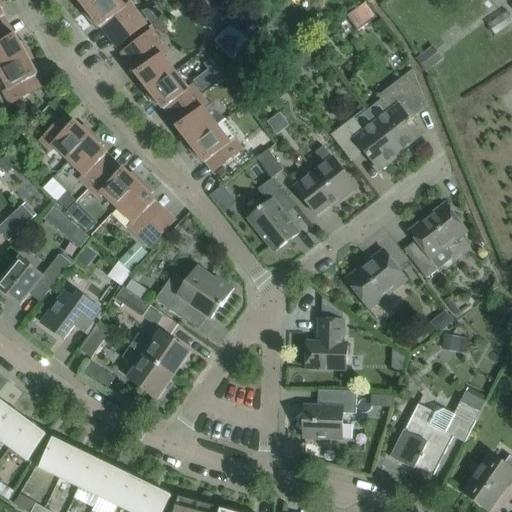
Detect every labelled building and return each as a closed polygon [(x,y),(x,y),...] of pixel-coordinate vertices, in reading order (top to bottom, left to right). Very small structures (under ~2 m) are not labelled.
[(83,12),(99,0),(75,0),(75,1),(83,12)] [(125,7),(120,0),(99,0),(83,12),(83,13),(84,13),(92,23),(95,21),(99,28),(113,17),(120,27),(129,38),(146,24),(130,3),(125,7)] [(370,0),(359,8),(370,22),(387,8),(380,0),(370,0)] [(158,6),(141,11),(152,24),(164,14),(158,6)] [(214,41),(247,77),(284,43),(251,7),(214,41)] [(147,94),(176,72),(163,55),(168,52),(151,30),(133,44),(149,64),(136,75),(141,81),(138,83),(146,94),(147,94)] [(20,43),(16,36),(1,44),(0,42),(0,70),(30,53),(29,53),(23,41),(20,43)] [(30,54),(30,53),(0,70),(0,74),(8,90),(3,93),(10,104),(38,89),(32,78),(38,75),(34,68),(37,66),(30,54)] [(211,62),(205,67),(218,82),(224,78),(211,62)] [(409,119),(427,105),(412,70),(377,97),(389,112),(376,122),(401,155),(401,154),(400,152),(421,136),(409,119)] [(184,108),(201,95),(193,85),(188,89),(176,72),(147,94),(147,95),(156,105),(158,103),(163,110),(177,99),(184,108)] [(346,102),(357,113),(368,101),(356,90),(346,102)] [(188,148),(217,125),(204,109),(209,105),(201,95),(184,108),(191,118),(177,128),(182,134),(180,136),(188,147),(188,148)] [(380,171),(401,155),(376,122),(367,111),(355,120),(354,117),(330,135),(350,161),(351,161),(348,156),(360,146),(380,171)] [(69,161),(94,135),(84,125),(82,128),(76,122),(63,136),(54,127),(40,142),(49,151),(54,147),(69,161)] [(230,142),(217,125),(188,148),(189,148),(197,159),(199,157),(204,163),(218,153),(225,162),(243,149),(235,138),(230,142)] [(96,165),(108,153),(102,148),(104,145),(94,136),(95,135),(94,135),(69,161),(84,176),(80,180),(89,189),(104,174),(96,165)] [(357,189),(324,146),(315,153),(324,164),(294,187),(317,216),(339,199),(340,202),(357,189)] [(257,159),(272,179),(272,178),(283,170),(268,150),(257,159)] [(117,209),(143,182),(142,182),(132,173),(130,175),(124,169),(112,182),(104,174),(89,189),(98,198),(102,194),(117,209)] [(272,178),(272,179),(258,190),(269,203),(262,209),(262,208),(259,210),(259,211),(248,219),(274,253),(299,233),(270,195),(280,188),(272,178)] [(144,213),(156,200),(150,195),(153,192),(143,183),(143,182),(117,209),(132,223),(128,228),(148,247),(165,230),(153,219),(152,220),(144,213)] [(66,193),(57,203),(65,211),(75,201),(66,193)] [(92,196),(80,204),(87,214),(99,206),(92,196)] [(0,226),(0,232),(9,242),(36,216),(25,204),(0,226)] [(432,259),(467,232),(445,204),(409,231),(416,241),(404,250),(426,279),(439,269),(432,259)] [(75,228),(66,239),(80,250),(89,239),(75,228)] [(137,242),(119,260),(130,271),(148,253),(137,242)] [(369,309),(407,280),(384,251),(371,261),(373,263),(365,269),(363,267),(346,280),(369,309)] [(46,295),(73,261),(63,253),(61,256),(60,255),(43,276),(20,258),(0,282),(0,289),(20,306),(36,287),(46,295)] [(155,300),(182,319),(191,306),(211,319),(220,307),(221,308),(234,289),(217,277),(213,282),(196,270),(187,283),(174,274),(155,300)] [(142,318),(151,306),(123,287),(115,299),(142,318)] [(84,333),(102,309),(79,292),(75,298),(65,290),(41,323),(64,340),(74,326),(84,333)] [(323,298),(322,320),(338,321),(343,321),(343,314),(323,298)] [(348,371),(349,343),(345,343),(346,321),(343,321),(338,321),(322,320),(318,320),(318,342),(308,342),(306,370),(348,371)] [(80,350),(92,359),(111,332),(99,323),(80,350)] [(139,333),(130,346),(174,376),(190,353),(160,332),(153,343),(139,333)] [(444,336),(442,350),(458,353),(461,339),(444,336)] [(158,399),(174,376),(130,346),(122,358),(136,368),(128,379),(158,399)] [(305,416),(299,422),(304,428),(304,439),(342,440),(343,414),(356,414),(357,392),(342,391),(342,407),(305,406),(305,416)] [(454,415),(443,409),(436,413),(418,404),(404,431),(403,430),(390,457),(414,470),(416,467),(433,475),(453,437),(464,443),(485,403),(465,392),(454,415)] [(0,425),(12,409),(0,400),(0,425)] [(0,440),(10,448),(29,422),(12,409),(0,425),(0,440)] [(47,435),(29,422),(10,448),(28,461),(47,435)] [(59,478),(73,449),(54,439),(39,468),(59,478)] [(79,487),(93,458),(73,449),(59,478),(79,487)] [(511,457),(509,456),(504,464),(490,454),(463,493),(489,511),(511,477),(511,457)] [(98,497),(113,468),(93,458),(79,487),(98,497)] [(118,506),(132,477),(113,468),(98,497),(118,506)] [(129,511),(139,511),(152,487),(132,477),(118,506),(129,511)] [(163,511),(172,496),(152,487),(139,511),(163,511)] [(197,511),(200,503),(179,497),(174,511),(197,511)] [(220,511),(221,509),(200,503),(197,511),(220,511)]
